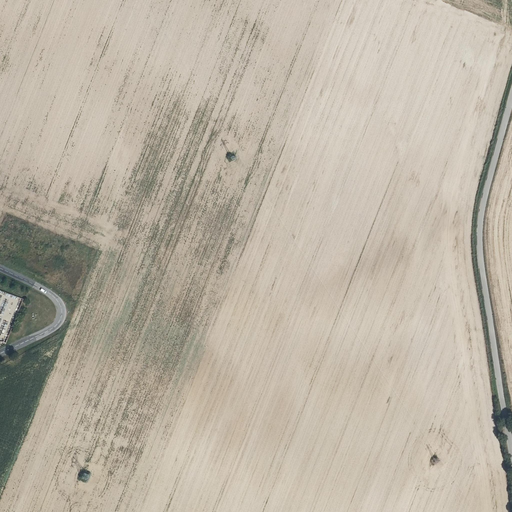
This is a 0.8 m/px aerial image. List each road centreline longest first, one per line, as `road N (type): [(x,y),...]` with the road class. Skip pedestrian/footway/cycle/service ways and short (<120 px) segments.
road 1 (unclassified): [(511,444),(479,242),(511,97)]
road 2 (tertiary): [(0,352),(51,328),(59,316),(47,294),(0,271)]
